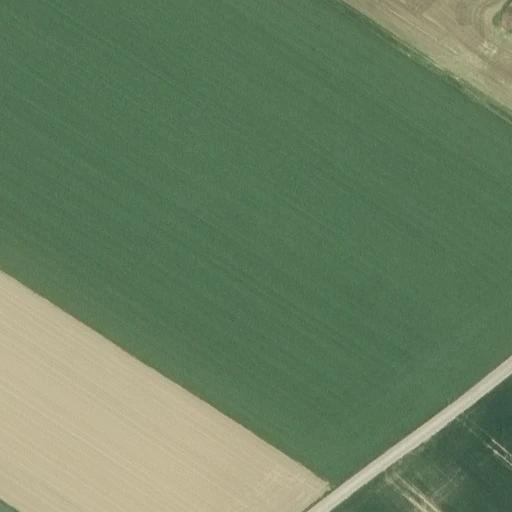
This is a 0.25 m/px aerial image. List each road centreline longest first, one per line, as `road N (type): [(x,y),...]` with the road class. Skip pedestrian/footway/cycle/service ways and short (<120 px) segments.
road 1 (track): [(511,366),(317,511)]
road 2 (track): [(511,126),(319,0)]
